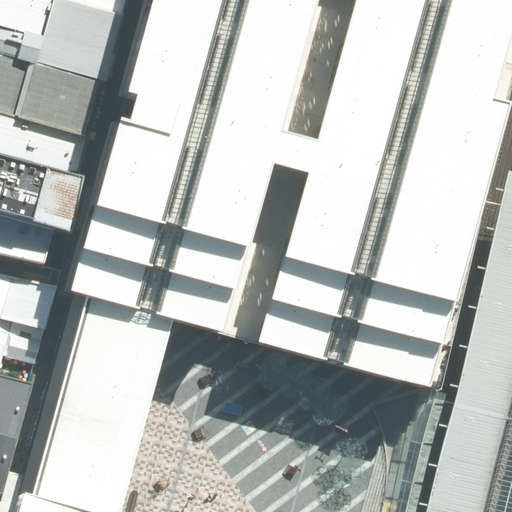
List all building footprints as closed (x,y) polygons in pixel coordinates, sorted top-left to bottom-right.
[(55,0),(0,0),(0,56),(97,83),(104,84),(122,18),(55,0)] [(55,0),(122,18),(127,0),(55,0)] [(73,294),(170,323),(431,396),(511,51),(511,0),(143,0),(63,292),(73,294)] [(0,114),(83,137),(97,83),(0,56),(0,114)] [(83,137),(0,114),(0,156),(72,176),(83,137)] [(72,176),(0,156),(0,256),(58,270),(79,178),(72,176)] [(511,511),(511,172),(505,171),(443,399),(418,511),(511,511)] [(0,360),(1,355),(35,364),(55,287),(0,274),(0,360)] [(114,511),(164,337),(170,323),(73,294),(69,307),(15,493),(81,511),(114,511)] [(0,377),(0,481),(30,386),(0,377)] [(81,511),(15,493),(10,511),(81,511)]
